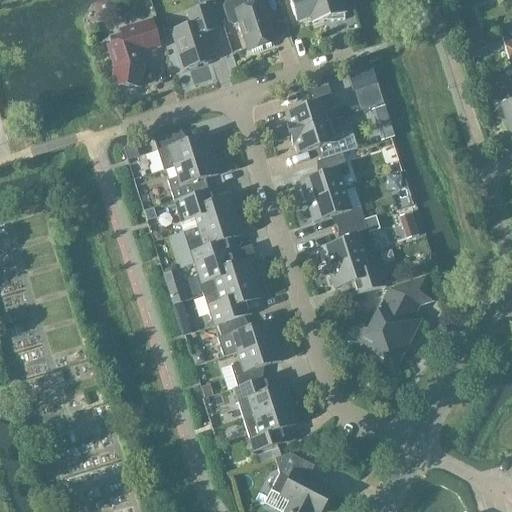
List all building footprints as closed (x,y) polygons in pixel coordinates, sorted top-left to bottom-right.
[(237,0),(225,4),(223,8),(227,23),(231,25),(237,23),(246,52),(274,43),(261,3),(246,7),(244,1),(241,0),(237,0)] [(287,0),(295,22),(310,17),(312,24),(330,19),(330,22),(344,21),(343,14),(344,14),(342,7),(341,0),(287,0)] [(184,70),(210,61),(202,34),(215,29),(208,6),(187,13),(191,25),(172,31),(184,70)] [(140,54),(158,48),(150,21),(119,31),(123,42),(107,46),(114,68),(112,85),(138,88),(140,72),(143,73),(143,66),(140,54)] [(511,141),(511,140),(511,101),(509,102),(503,84),(482,90),(491,118),(503,115),(511,141)] [(288,135),(328,122),(324,111),(333,108),(327,87),(302,95),(302,96),(303,95),(307,106),(285,113),(288,124),(285,125),(288,135)] [(331,133),(328,122),(288,135),(291,144),(294,143),(298,155),(320,148),(323,158),(322,159),(322,160),(347,152),(356,149),(350,131),(345,129),(341,131),(331,133)] [(173,167),(211,155),(205,136),(181,144),(177,133),(178,133),(178,132),(153,140),(160,161),(170,158),(173,167)] [(166,181),(173,202),(207,192),(207,191),(204,183),(218,179),(211,155),(173,167),(176,178),(166,181)] [(306,203),(343,191),(339,179),(348,176),(345,167),(346,167),(342,155),(317,162),(317,163),(318,163),(322,174),(299,182),(306,203)] [(212,190),(207,191),(207,192),(173,202),(180,224),(182,234),(235,217),(228,198),(215,202),(212,190)] [(339,229),(363,221),(359,209),(350,212),(343,191),(306,203),(312,224),(336,217),(339,229)] [(192,265),(231,253),(228,241),(241,237),(235,217),(182,234),(185,244),(192,265)] [(372,250),(363,221),(339,229),(343,241),(320,248),(325,265),(372,250)] [(179,231),(156,238),(163,261),(186,254),(179,231)] [(384,288),(372,250),(325,265),(333,291),(357,283),(360,294),(359,295),(359,296),(384,288)] [(234,264),(231,253),(192,265),(199,287),(202,296),(254,280),(248,260),(234,264)] [(179,267),(166,269),(171,301),(184,299),(179,267)] [(212,327),(251,315),(248,304),(261,300),(260,298),(263,297),(265,293),(262,283),(258,281),(255,282),(254,280),(202,296),(206,306),(212,327)] [(367,333),(363,331),(353,349),(365,354),(364,356),(393,371),(418,321),(411,318),(417,306),(430,302),(423,280),(389,291),(367,333)] [(244,320),(251,315),(212,327),(216,339),(220,338),(223,348),(233,345),(236,354),(274,342),(268,322),(249,328),(244,320)] [(281,362),(274,342),(236,354),(239,364),(229,367),(233,377),(229,378),(232,390),(257,382),(260,381),(256,370),(281,362)] [(258,383),(257,382),(232,390),(241,416),(289,401),(284,386),(260,394),(256,383),(258,383)] [(297,426),(289,401),(241,416),(252,453),(276,446),(275,442),(282,440),(279,431),(297,426)] [(319,511),(330,491),(307,479),(313,467),(289,455),(274,460),(278,475),(288,480),(280,496),(291,502),(285,511),(319,511)]
